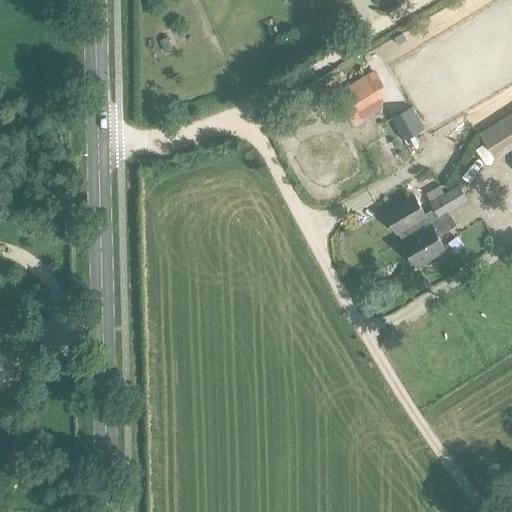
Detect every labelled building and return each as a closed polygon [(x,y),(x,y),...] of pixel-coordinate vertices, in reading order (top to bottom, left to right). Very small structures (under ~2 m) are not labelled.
[(319,84),(338,114),(368,96),(362,86),(371,81),(358,60),(349,66),(319,84)] [(496,87),(462,102),(471,121),(504,106),(496,87)] [(413,106),(391,119),(403,141),(404,141),(426,129),(413,106)] [(496,124),(482,133),(495,153),(509,144),(496,124)] [(443,194),(440,199),(448,213),(468,200),(460,186),(446,195),(445,194),(444,194),(443,194)] [(434,210),(425,215),(414,197),(386,213),(397,233),(399,232),(405,242),(412,237),(410,232),(446,213),(448,213),(440,199),(443,194),(429,202),(434,210)] [(412,237),(405,242),(404,242),(418,267),(447,250),(439,236),(458,226),(450,211),(448,213),(446,213),(410,232),(412,237)] [(0,379),(11,380),(12,356),(0,356),(0,379)]
